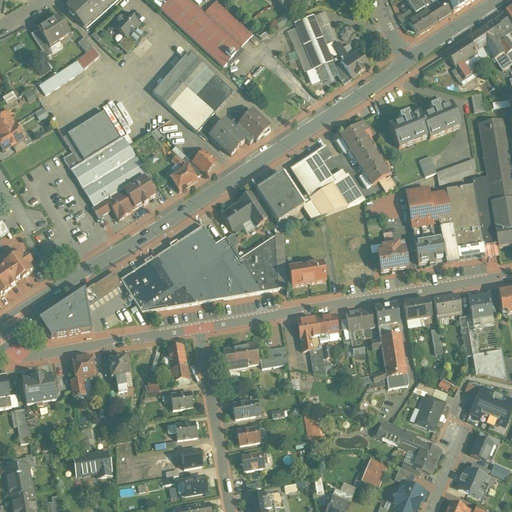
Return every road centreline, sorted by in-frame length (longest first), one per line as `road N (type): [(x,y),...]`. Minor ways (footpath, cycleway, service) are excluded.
road 1 (tertiary): [(0,329),(407,60)]
road 2 (residential): [(196,330),(511,274)]
road 3 (residential): [(0,330),(11,346),(37,356),(196,330)]
road 4 (residential): [(230,511),(196,330)]
